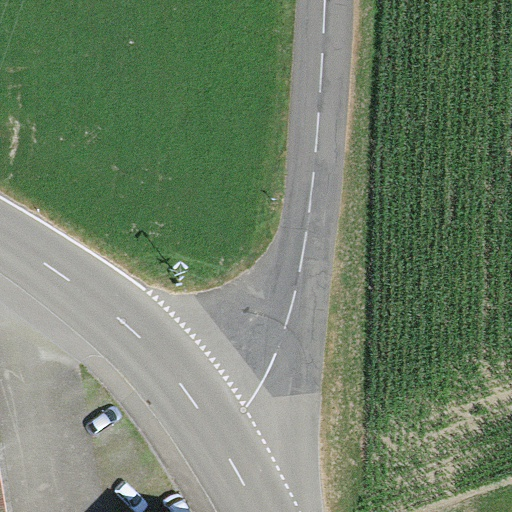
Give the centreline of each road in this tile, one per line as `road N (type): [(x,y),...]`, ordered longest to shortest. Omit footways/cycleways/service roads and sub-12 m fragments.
road 1 (unclassified): [(325,0),(310,218),(289,328),(260,388),(216,434)]
road 2 (tertiary): [(0,235),(143,341),(216,434)]
